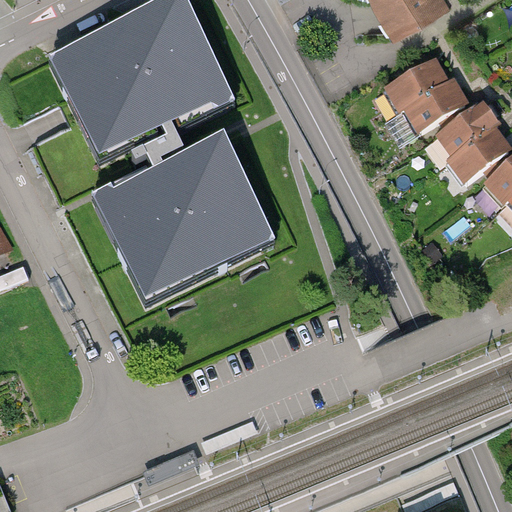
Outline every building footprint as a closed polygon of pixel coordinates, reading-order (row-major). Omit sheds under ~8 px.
[(372,0),(393,35),(451,1),(450,0),(372,0)] [(171,6),(43,72),(99,181),(227,115),(171,6)] [(401,120),(403,118),(448,90),(434,69),(387,99),(401,120)] [(418,141),(468,109),(453,87),(448,90),(403,118),(418,141)] [(453,167),(496,135),(500,132),(484,111),(437,146),(453,167)] [(463,193),(511,156),(511,155),(496,135),(453,167),(447,172),(463,193)] [(217,145),(89,211),(145,319),(273,253),(217,145)] [(506,216),(510,213),(511,210),(511,173),(488,197),(506,216)] [(0,262),(16,253),(0,226),(0,262)] [(211,463),(263,441),(256,425),(204,447),(211,463)] [(198,474),(192,460),(153,477),(158,491),(198,474)]
